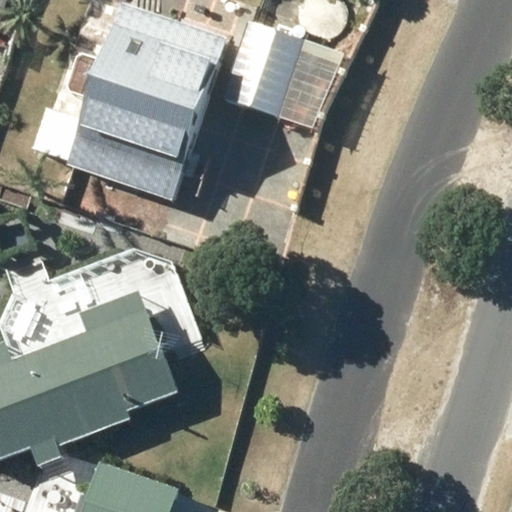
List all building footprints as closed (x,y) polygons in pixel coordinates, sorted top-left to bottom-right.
[(46,107),(32,149),(67,161),(65,165),(169,201),(224,39),(123,4),(103,64),(78,55),(66,93),(84,99),(77,118),(46,107)] [(249,24),(222,98),(276,118),(303,44),(249,24)] [(19,218),(0,226),(0,238),(5,251),(29,241),(19,218)] [(137,293),(82,316),(89,333),(9,365),(0,342),(0,459),(29,448),(37,468),(65,457),(60,445),(128,417),(126,413),(177,392),(137,293)] [(165,511),(173,491),(98,464),(84,503),(109,511),(165,511)]
